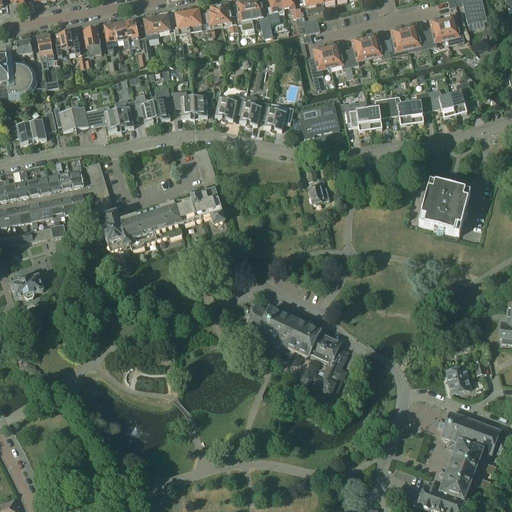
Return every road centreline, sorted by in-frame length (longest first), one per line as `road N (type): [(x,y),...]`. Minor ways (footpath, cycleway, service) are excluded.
road 1 (residential): [(0,168),(192,138),(287,154),(372,154),(511,126)]
road 2 (residential): [(0,426),(117,346),(264,291),(320,314)]
road 3 (residential): [(0,26),(169,0)]
road 4 (residential): [(403,395),(387,363),(320,314)]
